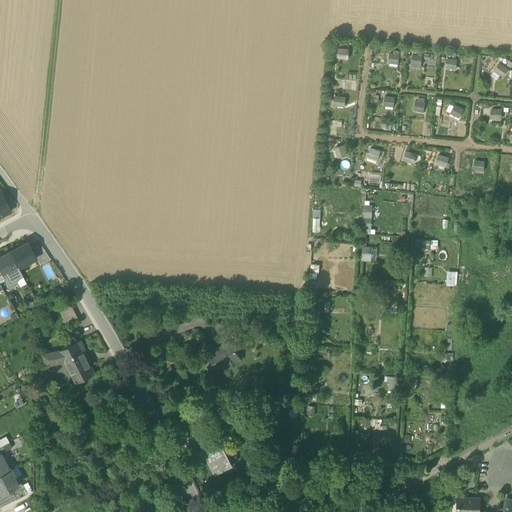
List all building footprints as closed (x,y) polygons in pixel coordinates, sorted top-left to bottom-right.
[(347,59),(348,49),(338,48),(337,58),(347,59)] [(399,64),(399,53),(388,53),(388,64),(399,64)] [(422,55),(411,55),(411,67),(422,67),(422,55)] [(456,70),(458,59),(447,58),(445,69),(456,70)] [(494,71),(503,77),(508,68),(499,62),(494,71)] [(334,96),(334,106),(345,106),(345,97),(334,96)] [(383,106),(394,107),(395,97),(384,96),(383,106)] [(417,97),(414,111),(424,112),(426,98),(417,97)] [(449,114),(459,119),(464,109),(454,104),(449,114)] [(502,119),(502,108),(490,108),(490,119),(502,119)] [(335,147),(337,158),(343,157),(341,146),(335,147)] [(367,157),(378,160),(380,150),(369,147),(367,157)] [(402,161),(413,165),(417,155),(407,150),(402,161)] [(436,165),(447,166),(449,156),(437,155),(436,165)] [(474,170),(485,170),(485,160),(474,160),(474,170)] [(0,191),(0,217),(11,211),(0,191)] [(364,228),(372,229),(372,205),(364,204),(364,228)] [(438,248),(438,240),(418,240),(418,248),(438,248)] [(27,242),(10,252),(18,267),(36,258),(31,249),(27,242)] [(40,244),(31,249),(36,258),(40,265),(50,259),(40,244)] [(371,260),(371,247),(362,247),(362,260),(371,260)] [(9,251),(0,255),(0,270),(2,274),(4,273),(9,282),(15,279),(22,275),(19,269),(18,267),(10,252),(9,251)] [(457,285),(457,271),(447,271),(447,285),(457,285)] [(9,282),(7,284),(4,278),(4,279),(8,287),(17,282),(15,279),(9,282)] [(57,307),(67,325),(78,319),(69,301),(57,307)] [(65,361),(77,383),(95,374),(84,354),(86,353),(80,341),(60,351),(61,352),(44,356),(46,365),(65,361)] [(207,353),(217,372),(241,360),(231,341),(207,353)] [(25,404),(22,398),(14,403),(17,409),(25,404)] [(190,434),(195,445),(201,442),(207,439),(208,439),(202,428),(190,434)] [(0,446),(9,442),(5,436),(0,439),(0,446)] [(203,448),(209,445),(207,439),(201,442),(203,448)] [(225,446),(221,439),(209,445),(203,448),(209,459),(208,460),(215,475),(233,466),(223,447),(225,446)] [(9,442),(0,446),(0,453),(11,448),(9,442)] [(0,474),(9,470),(0,453),(0,474)] [(0,495),(11,489),(19,485),(10,469),(9,470),(0,474),(0,495)] [(455,477),(461,488),(474,481),(474,472),(464,472),(455,477)] [(19,485),(11,489),(16,500),(27,494),(21,484),(19,485)] [(479,511),(480,499),(457,498),(456,511),(479,511)]
